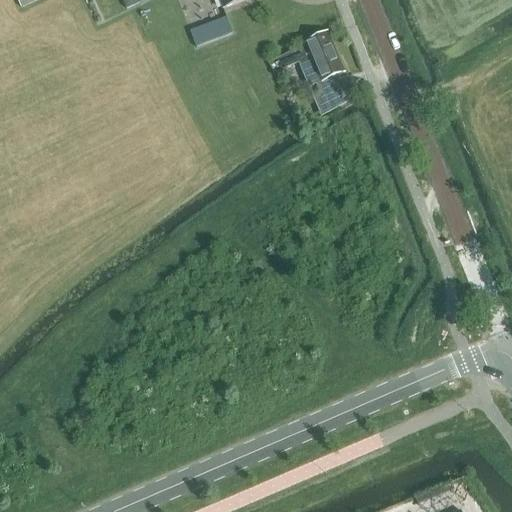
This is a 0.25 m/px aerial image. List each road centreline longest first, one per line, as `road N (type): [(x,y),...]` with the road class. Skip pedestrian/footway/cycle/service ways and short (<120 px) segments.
road 1 (tertiary): [(116,511),(505,346)]
road 2 (unclassified): [(471,263),(366,0)]
